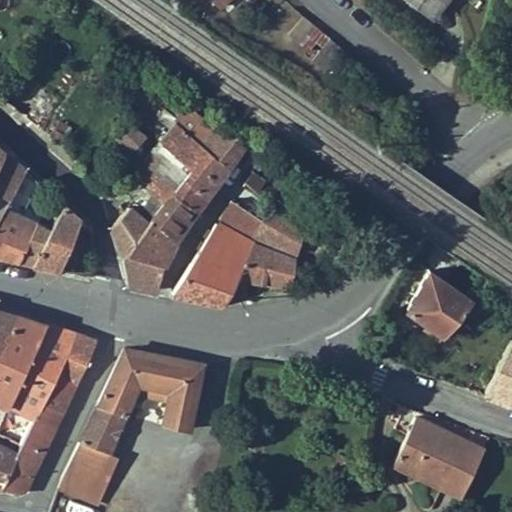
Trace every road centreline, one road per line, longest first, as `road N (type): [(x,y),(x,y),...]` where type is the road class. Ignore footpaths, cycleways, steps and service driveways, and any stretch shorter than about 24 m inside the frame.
road 1 (secondary): [(484,143),(376,273),(312,314)]
road 2 (residential): [(312,314),(325,340),(358,369),(511,427)]
road 3 (residential): [(0,129),(101,214),(113,311)]
road 4 (residential): [(314,0),(484,143)]
road 5 (residential): [(113,311),(115,337),(31,511)]
road 6 (residential): [(157,322),(173,268),(248,157)]
road 7 (secondary): [(312,314),(250,332),(157,322)]
